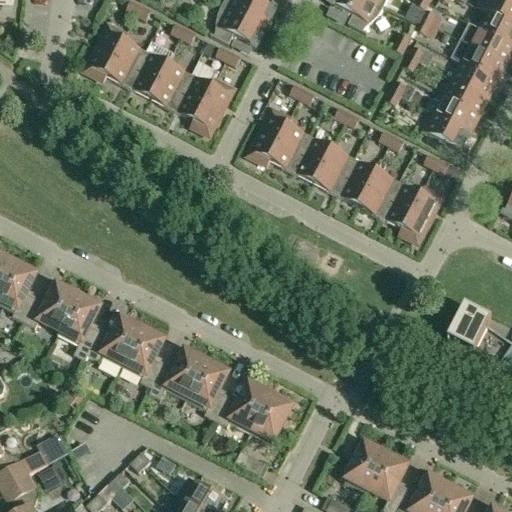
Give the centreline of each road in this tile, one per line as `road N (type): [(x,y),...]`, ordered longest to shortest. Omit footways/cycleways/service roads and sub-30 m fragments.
road 1 (residential): [(336,397),(0,223)]
road 2 (residential): [(453,220),(419,271),(217,168)]
road 3 (residential): [(217,168),(57,81),(63,0)]
road 4 (residential): [(511,488),(336,397)]
road 5 (residential): [(217,168),(305,0)]
road 6 (unknown): [(266,73),(380,131)]
road 7 (residential): [(278,511),(336,397)]
road 8 (residential): [(453,220),(511,107)]
